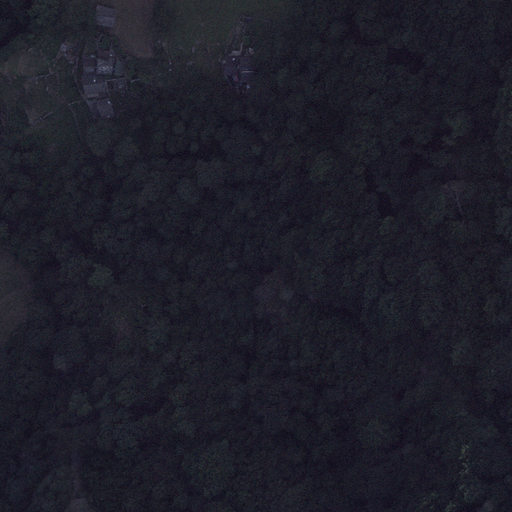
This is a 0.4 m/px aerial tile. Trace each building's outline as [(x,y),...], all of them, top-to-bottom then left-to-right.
[(117,9),(97,6),(94,23),(113,27),(117,9)] [(119,45),(101,42),(98,56),(116,59),(119,45)] [(257,56),(226,56),(226,74),(257,74),(257,56)] [(97,59),(84,58),(84,73),(96,73),(97,60),(97,59)] [(110,60),(97,60),(96,73),(110,73),(110,60)] [(105,74),(84,75),(84,92),(106,91),(105,74)] [(113,116),(109,98),(95,101),(99,119),(113,116)]
